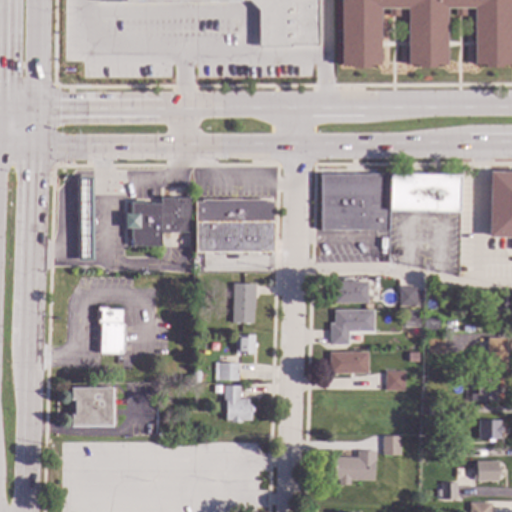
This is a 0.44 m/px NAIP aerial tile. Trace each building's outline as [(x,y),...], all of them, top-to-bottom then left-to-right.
[(315,0),(315,46),(288,46),(288,47),(257,47),(257,11),(248,2),(95,2),(95,0),(315,0)] [(511,0),(511,65),(501,65),(501,68),(483,68),(483,65),(471,65),(472,9),(464,9),(464,17),(453,16),(453,9),(446,9),(446,66),(434,66),(434,69),(417,69),(417,66),(405,66),(406,9),(397,9),(397,17),(386,17),(386,9),(379,9),(379,67),(368,67),(368,69),(351,69),(351,66),(338,66),(338,0),(511,0)] [(511,173),(511,237),(487,236),(489,173),(511,173)] [(459,177),(459,212),(388,210),(387,230),(320,231),(319,176),(389,175),(459,177)] [(93,261),(76,261),(76,178),(92,178),(93,261)] [(189,233),(160,233),(160,246),(131,247),(131,240),(130,240),(130,229),(124,229),(124,215),(130,214),(130,204),(159,204),(159,199),(189,198),(189,233)] [(265,202),(272,202),(272,253),(194,253),(194,203),(201,202),(201,201),(265,200),(265,202)] [(367,284),(366,304),(364,304),(332,303),(333,283),(367,284)] [(254,285),(254,311),(252,311),(252,324),(230,324),(232,284),(254,285)] [(398,288),(416,288),(415,306),(397,306),(398,288)] [(511,298),(511,317),(493,316),(493,311),(489,311),(489,303),(493,303),(493,297),(511,298)] [(107,308),(107,310),(122,310),(121,323),(122,323),(122,355),(99,354),(100,325),(95,325),(96,322),(92,321),(92,311),(96,311),(96,307),(107,308)] [(419,311),(419,328),(403,328),(403,311),(419,311)] [(373,313),(372,332),(347,332),(347,345),(328,345),(328,325),(333,325),(333,312),(373,313)] [(438,335),(423,335),(424,321),(438,321),(438,335)] [(253,336),(253,355),(234,354),(234,336),(253,336)] [(443,339),(443,354),(426,354),(426,339),(443,339)] [(505,340),(504,370),(486,370),(487,340),(505,340)] [(417,362),(407,362),(407,353),(417,353),(417,362)] [(367,355),(366,374),(328,373),(328,354),(367,355)] [(238,364),(237,381),(213,381),(213,364),(238,364)] [(199,383),(190,383),(191,372),(200,372),(199,383)] [(403,373),(403,391),(384,391),(385,373),(403,373)] [(495,381),(495,387),(498,387),(498,395),(495,395),(495,402),(470,401),(470,395),(475,395),(476,381),(495,381)] [(239,387),(238,394),(240,394),(240,397),(238,397),(238,399),(248,400),(248,405),(251,405),(251,408),(254,408),(253,413),(250,413),(250,422),(241,421),(241,423),(229,423),(229,421),(224,421),(225,402),(222,402),(222,386),(239,387)] [(112,427),(95,427),(95,429),(89,429),(89,428),(69,428),(69,415),(73,415),(73,401),(69,401),(69,388),(112,388),(112,427)] [(441,407),(441,415),(427,415),(427,407),(441,407)] [(184,415),(184,426),(169,426),(170,415),(184,415)] [(500,421),(499,440),(476,439),(477,420),(500,421)] [(399,456),(381,455),(382,438),(399,438),(399,456)] [(454,449),(454,458),(440,457),(440,449),(454,449)] [(374,453),(373,481),(349,481),(349,486),(337,486),(337,480),(332,480),(332,458),(355,458),(355,452),(374,453)] [(496,463),(496,481),(474,481),(475,462),(496,463)] [(455,485),(455,500),(440,500),(440,484),(455,485)] [(467,503),(467,511),(489,511),(489,502),(467,503)]
